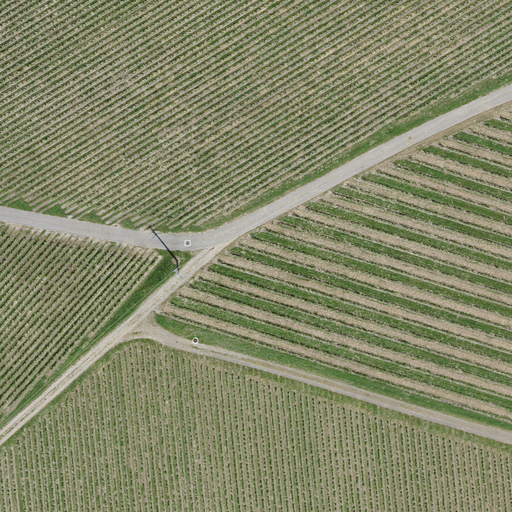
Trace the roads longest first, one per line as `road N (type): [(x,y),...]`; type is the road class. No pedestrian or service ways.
road 1 (track): [(511,92),(225,236),(157,242),(0,216)]
road 2 (track): [(130,325),(511,439)]
road 3 (track): [(225,236),(0,440)]
